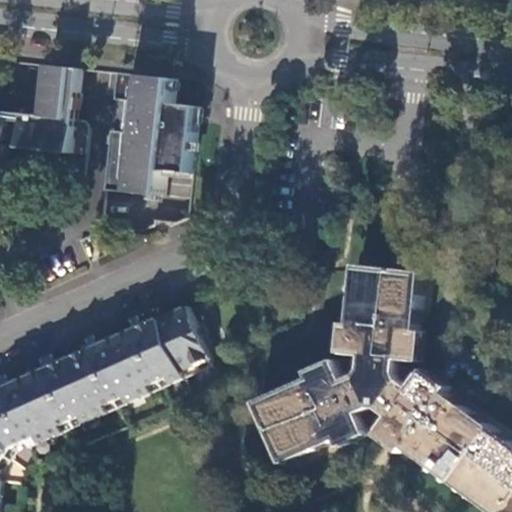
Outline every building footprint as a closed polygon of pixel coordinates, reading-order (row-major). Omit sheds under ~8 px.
[(84,94),(87,71),(53,67),(48,106),(47,118),(29,116),(28,125),(25,150),(77,156),(81,122),(82,110),(84,94)] [(179,105),(181,80),(135,75),(131,102),(144,103),(143,116),(141,135),(129,133),(128,144),(123,192),(155,196),(169,197),(172,173),(197,175),(202,124),(204,108),(179,105)] [(0,121),(28,125),(29,116),(0,112),(0,121)] [(89,123),(81,122),(77,156),(91,157),(93,131),(89,123)] [(428,275),(410,273),(383,270),(362,267),(352,356),(369,358),(403,362),(419,364),(428,275)] [(216,361),(193,308),(187,311),(174,316),(166,320),(191,372),(216,361)] [(191,372),(166,320),(160,322),(147,328),(142,331),(164,384),(191,372)] [(123,339),(119,341),(142,394),(164,384),(142,331),(134,334),(123,339)] [(142,394),(119,341),(109,345),(97,351),(120,403),(142,394)] [(120,403),(97,351),(92,352),(84,356),(77,359),(100,412),(120,403)] [(402,375),(403,362),(369,358),(368,370),(362,376),(349,381),(363,413),(376,407),(385,409),(396,417),(415,389),(404,381),(402,375)] [(100,412),(77,359),(66,364),(54,369),(76,423),(100,412)] [(76,423),(54,369),(49,372),(39,376),(32,379),(51,434),(76,423)] [(343,369),(263,402),(278,436),(290,464),(371,430),(363,413),(349,381),(343,369)] [(457,483),(497,429),(438,385),(425,376),(415,389),(396,417),(386,431),(399,440),(457,483)] [(20,385),(8,390),(10,393),(32,443),(51,434),(32,379),(20,385)] [(32,443),(10,393),(3,396),(0,397),(0,408),(3,414),(0,415),(0,420),(18,449),(32,443)] [(278,436),(263,402),(257,405),(272,439),(278,436)] [(18,449),(0,420),(0,446),(13,455),(18,449)] [(511,511),(511,439),(497,429),(457,483),(496,511),(511,511)] [(13,455),(0,446),(0,464),(4,465),(13,455)]
